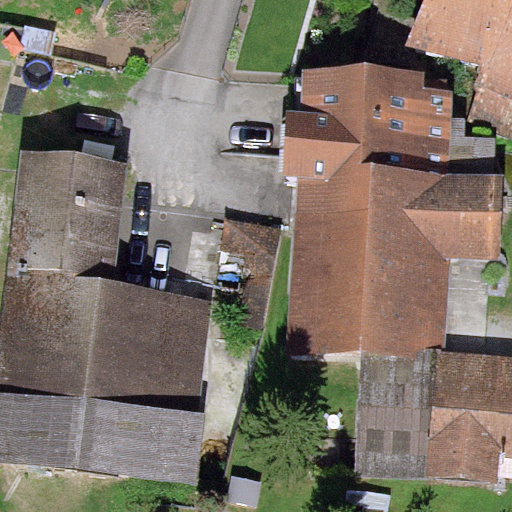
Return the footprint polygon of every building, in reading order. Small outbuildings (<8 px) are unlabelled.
[(482,82),(511,13),(511,0),(427,0),(405,45),(482,82)] [(468,115),(511,133),(511,13),(482,82),(468,115)] [(294,179),(490,182),(491,129),(463,128),(464,115),(452,114),(452,93),(427,93),(428,73),(304,71),(303,115),(289,115),(288,179),(294,179)] [(124,192),(19,179),(5,296),(109,309),(124,192)] [(500,255),(501,182),(490,182),(294,179),(292,338),(441,340),(443,254),(500,255)] [(109,309),(5,296),(0,334),(0,413),(198,437),(212,321),(109,309)] [(424,473),(436,358),(362,350),(350,466),(424,473)] [(511,459),(511,365),(436,358),(424,473),(492,480),(494,458),(511,459)] [(198,437),(0,413),(0,484),(190,507),(198,437)]
